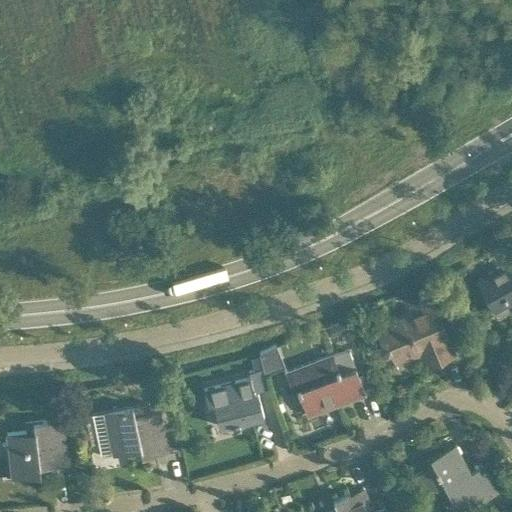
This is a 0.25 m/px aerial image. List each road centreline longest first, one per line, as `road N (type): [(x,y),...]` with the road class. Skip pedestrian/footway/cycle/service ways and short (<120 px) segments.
road 1 (tertiary): [(0,315),(134,298),(269,262),(511,134)]
road 2 (residential): [(0,355),(127,341),(270,305),(375,268),(511,189)]
road 3 (residential): [(81,511),(182,497),(302,463),(441,400),(483,405),(511,435)]
